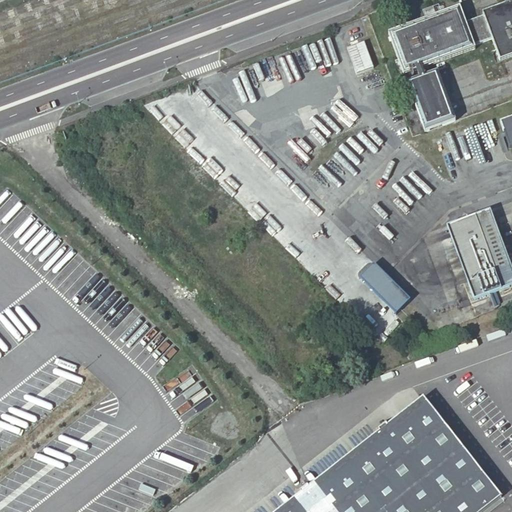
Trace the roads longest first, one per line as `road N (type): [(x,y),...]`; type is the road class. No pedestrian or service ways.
road 1 (secondary): [(0,121),(328,0)]
road 2 (secondary): [(264,0),(0,97)]
